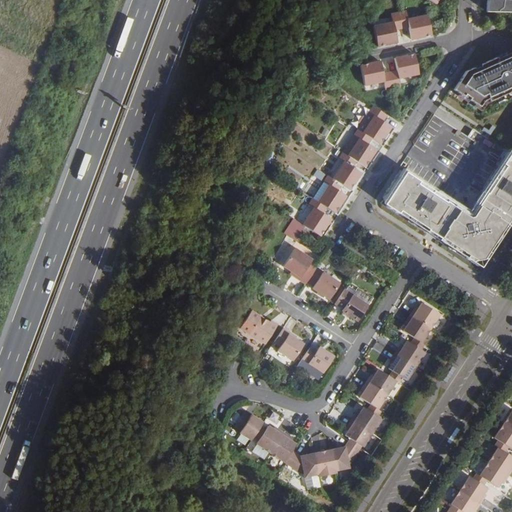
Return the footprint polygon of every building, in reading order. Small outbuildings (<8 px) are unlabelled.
[(511,0),(486,0),(486,1),(485,12),(511,12),(511,0)] [(423,37),(431,35),(427,15),(408,19),(406,11),(398,12),(402,29),(409,28),(411,39),(419,38),(419,36),(422,35),(423,37)] [(402,29),(398,12),(390,14),(392,22),(373,26),(377,47),(385,45),(384,43),(388,42),(389,44),(397,42),(395,31),(402,29)] [(381,58),(393,56),(392,49),(380,50),(381,58)] [(511,50),(465,72),(455,89),(465,96),(466,94),(471,97),(471,99),(481,106),(485,100),(489,98),(491,100),(510,91),(511,88),(511,50)] [(389,72),(393,88),(400,87),(399,78),(418,74),(414,54),(406,56),(406,58),(402,59),(402,57),(394,58),(396,70),(389,72)] [(385,90),(393,88),(389,72),(382,73),(380,61),(372,63),(372,65),(368,65),(367,63),(359,65),(364,85),(383,81),(385,90)] [(369,122),(385,124),(382,121),(386,115),(372,106),(368,113),(373,116),(369,122)] [(385,124),(369,122),(362,133),(371,139),(379,145),(383,139),(381,137),(384,134),(385,135),(390,127),(385,124)] [(362,133),(357,129),(352,136),(358,140),(347,156),(356,161),(364,167),(369,161),(367,160),(369,156),(371,157),(375,150),(367,145),(371,139),(362,133)] [(347,156),(342,153),(338,159),(342,163),(332,179),(341,185),(349,190),(353,184),(351,183),(354,179),(356,180),(360,173),(352,168),(356,161),(347,156)] [(511,157),(511,154),(510,154),(497,174),(500,176),(511,157)] [(511,157),(500,176),(497,174),(493,181),(496,183),(489,193),(497,198),(498,196),(503,199),(502,202),(511,208),(511,157)] [(430,190),(432,188),(410,174),(405,175),(400,182),(405,181),(408,176),(430,190)] [(332,179),(327,175),(322,182),(328,186),(317,202),(326,208),(334,213),(339,207),(337,206),(339,202),(341,203),(345,197),(337,191),(341,185),(332,179)] [(443,210),(448,202),(437,195),(439,192),(432,188),(430,190),(408,176),(405,181),(400,182),(398,183),(397,185),(395,187),(394,189),(393,190),(393,193),(394,198),(391,203),(413,217),(411,220),(418,224),(420,222),(431,229),(440,215),(437,213),(441,208),(443,210)] [(496,183),(493,181),(485,192),(487,193),(488,193),(489,193),(496,183)] [(480,205),(487,193),(485,192),(472,184),(471,185),(470,186),(469,187),(467,187),(466,188),(465,187),(463,187),(460,187),(452,200),(451,202),(462,209),(461,210),(470,216),(472,213),(475,215),(481,205),(480,205)] [(451,202),(452,200),(439,192),(437,195),(448,202),(449,201),(451,202)] [(389,206),(411,220),(413,217),(391,203),(394,198),(393,193),(388,201),(389,206)] [(511,224),(511,222),(511,208),(502,202),(503,199),(498,196),(497,198),(489,193),(488,193),(487,193),(480,205),(481,205),(489,210),(487,213),(492,217),(494,214),(507,223),(509,224),(510,223),(511,224)] [(317,202),(312,199),(307,205),(313,209),(302,225),(319,236),(323,230),(321,229),(324,225),(326,226),(331,220),(322,214),(326,208),(317,202)] [(443,237),(461,210),(462,209),(451,202),(449,201),(448,202),(443,210),(441,208),(437,213),(440,215),(431,229),(430,230),(431,231),(430,232),(440,239),(441,237),(442,238),(443,237)] [(307,205),(297,222),(302,225),(313,209),(307,205)] [(489,210),(481,205),(475,215),(472,213),(470,216),(461,210),(443,237),(453,243),(451,246),(459,250),(461,248),(478,259),(485,257),(496,239),(500,241),(504,235),(501,233),(507,223),(494,214),(492,217),(487,213),(489,210)] [(418,224),(430,232),(431,231),(430,230),(431,229),(420,222),(418,224)] [(504,235),(511,224),(510,223),(509,224),(507,223),(501,233),(504,235)] [(453,243),(443,237),(442,238),(441,237),(440,239),(451,246),(453,243)] [(486,263),(500,241),(496,239),(485,257),(478,259),(461,248),(459,250),(480,264),(486,263)] [(307,281),(315,269),(308,265),(310,262),(293,250),(281,268),(290,273),(299,279),(297,282),(304,286),(307,281)] [(339,283),(317,267),(315,269),(307,281),(314,286),(313,287),(329,298),(339,283)] [(288,276),(297,282),(299,279),(290,273),(288,276)] [(344,289),(335,303),(344,308),(342,310),(358,320),(368,305),(373,298),(357,287),(355,290),(348,286),(345,290),(344,289)] [(408,317),(429,330),(439,315),(421,303),(417,309),(415,311),(413,310),(408,317)] [(265,344),(277,325),(271,320),(270,323),(260,316),(249,333),(265,344)] [(420,344),(429,330),(408,317),(404,323),(407,325),(405,327),(402,332),(411,339),(420,344)] [(283,328),(273,342),(280,346),(277,350),(293,361),(303,344),(295,339),(288,335),(290,333),(283,328)] [(410,340),(421,347),(422,345),(420,344),(411,339),(410,340)] [(419,350),(421,347),(410,340),(408,343),(419,350)] [(393,353),(414,367),(422,353),(419,350),(408,343),(404,341),(401,346),(400,348),(397,347),(393,353)] [(310,346),(302,358),(323,371),(333,355),(319,346),(317,351),(310,346)] [(404,381),(414,367),(393,353),(388,360),(391,362),(390,365),(386,370),(390,372),(401,379),(404,381)] [(453,366),(443,381),(447,383),(456,369),(453,366)] [(364,382),(385,395),(393,382),(386,377),(376,370),(373,374),(371,377),(368,376),(364,382)] [(388,375),(399,382),(401,379),(390,372),(388,375)] [(397,384),(399,382),(388,375),(386,377),(393,382),(397,384)] [(375,409),(385,395),(364,382),(360,388),(363,390),(361,393),(357,397),(368,405),(375,409)] [(367,407),(377,414),(379,411),(375,409),(368,405),(367,407)] [(375,417),(377,414),(367,407),(365,410),(375,417)] [(351,421),(372,434),(381,420),(375,417),(365,410),(362,408),(360,413),(358,416),(355,414),(351,421)] [(503,425),(511,430),(511,411),(503,425)] [(239,434),(251,442),(254,438),(261,427),(263,424),(251,416),(249,419),(243,415),(235,427),(241,431),(239,434)] [(363,448),(372,434),(351,421),(347,427),(349,429),(347,432),(344,436),(350,440),(361,447),(363,448)] [(511,430),(503,425),(493,438),(497,441),(507,448),(511,450),(511,448),(511,430)] [(256,445),(270,454),(284,434),(277,430),(275,432),(273,430),(268,427),(266,430),(261,427),(254,438),(259,441),(256,445)] [(458,428),(448,442),(452,445),(461,430),(458,428)] [(284,434),(270,454),(284,463),(292,452),(296,445),(291,442),(288,441),(290,438),(284,434)] [(349,442),(360,449),(361,447),(350,440),(349,442)] [(495,444),(505,451),(507,448),(497,441),(495,444)] [(351,463),(360,449),(349,442),(345,448),(331,451),(336,472),(349,469),(347,464),(351,463)] [(504,453),(505,451),(495,444),(494,446),(497,448),(504,453)] [(488,462),(509,476),(511,470),(511,468),(510,467),(511,464),(511,458),(504,453),(497,448),(488,462)] [(318,476),(318,478),(336,474),(336,472),(331,451),(314,455),(318,476)] [(284,463),(287,465),(294,453),(292,452),(284,463)] [(294,453),(287,465),(300,474),(304,474),(304,478),(305,478),(318,476),(314,455),(301,457),(294,453)] [(505,482),(509,476),(488,462),(479,477),(486,481),(496,488),(500,483),(502,480),(505,482)] [(474,476),(485,483),(486,481),(479,477),(475,475),(474,476)] [(318,476),(305,478),(308,490),(320,488),(318,478),(318,476)] [(483,486),(485,483),(474,476),(472,479),(483,486)] [(459,491),(480,504),(484,498),(481,496),(483,493),(487,489),(483,486),(472,479),(468,477),(459,491)] [(477,509),(480,504),(459,491),(450,505),(452,506),(461,511),(472,511),(473,511),(475,508),(477,509)]
